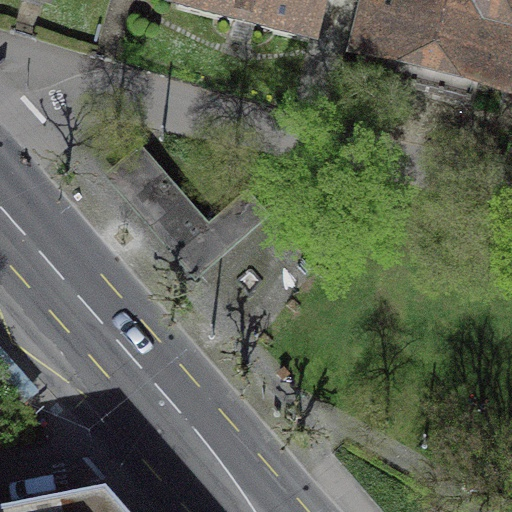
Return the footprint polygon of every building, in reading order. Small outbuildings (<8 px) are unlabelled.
[(179,0),(178,8),(310,41),(320,0),(179,0)] [(434,72),(505,91),(511,64),(511,0),(372,0),(359,53),(364,54),(434,72)] [(211,227),(143,148),(131,158),(108,178),(197,281),(271,217),(250,193),(211,227)] [(39,396),(0,348),(0,381),(23,409),(39,396)] [(113,511),(103,500),(38,511),(113,511)]
